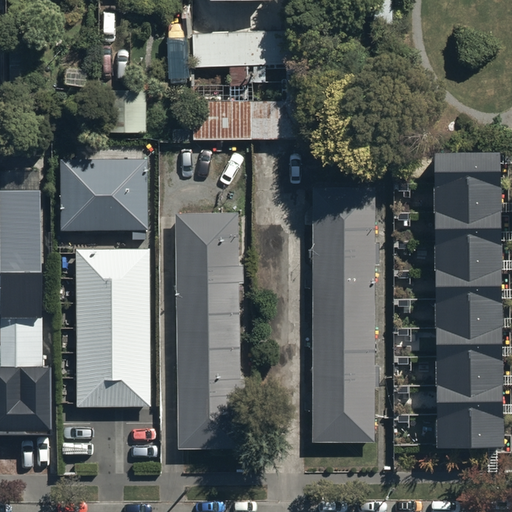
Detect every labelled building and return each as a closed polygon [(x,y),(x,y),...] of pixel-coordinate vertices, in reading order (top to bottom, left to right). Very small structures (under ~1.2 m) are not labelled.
[(297,31),(196,35),(197,67),(298,63),(297,31)] [(147,129),(146,86),(98,87),(99,130),(147,129)] [(291,105),(190,106),(190,139),(291,139),(291,105)] [(432,147),(435,438),(500,437),(497,146),(432,147)] [(65,158),(65,229),(150,228),(150,157),(65,158)] [(0,170),(0,312),(42,312),(41,170),(0,170)] [(314,183),(315,438),(376,438),(376,183),(314,183)] [(179,215),(181,444),(244,443),(241,214),(179,215)] [(84,404),(154,403),(152,247),(81,248),(84,404)] [(0,431),(52,431),(51,363),(42,363),(42,312),(0,312),(0,431)]
